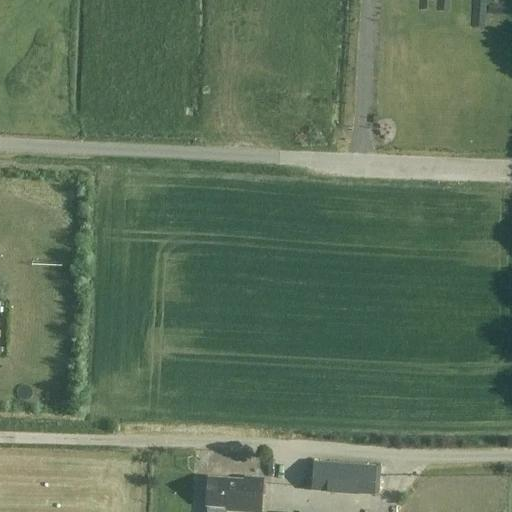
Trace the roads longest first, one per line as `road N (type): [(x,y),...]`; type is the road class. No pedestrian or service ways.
road 1 (unclassified): [(511,168),(0,144)]
road 2 (unclassified): [(511,455),(0,440)]
